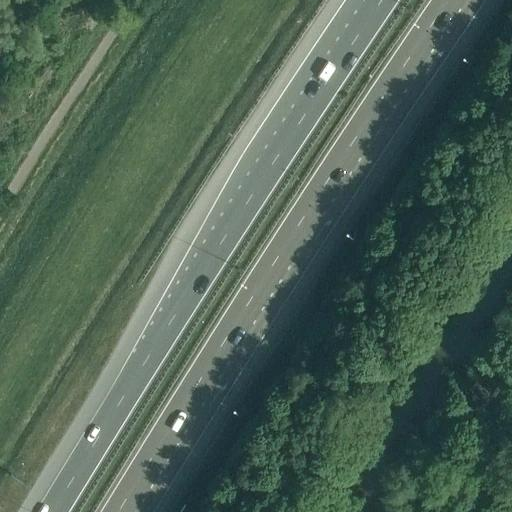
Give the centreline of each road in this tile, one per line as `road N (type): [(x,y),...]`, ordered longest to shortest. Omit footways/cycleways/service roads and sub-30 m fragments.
road 1 (motorway): [(116,511),(450,0)]
road 2 (motorway): [(382,0),(51,511)]
